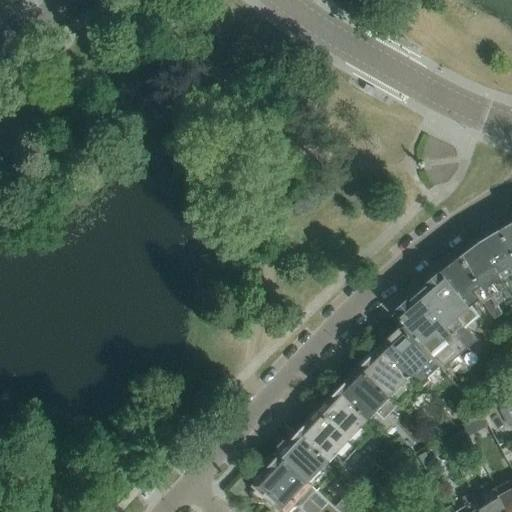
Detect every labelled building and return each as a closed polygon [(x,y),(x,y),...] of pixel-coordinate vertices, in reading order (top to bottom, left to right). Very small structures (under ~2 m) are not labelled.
[(511,223),(502,229),(511,248),(511,223)] [(511,248),(502,229),(488,237),(481,242),(505,283),(511,278),(511,248)] [(481,242),(463,255),(498,305),(505,300),(500,292),(508,287),(505,283),(481,242)] [(503,313),(463,255),(449,265),(443,271),(472,306),(472,305),(482,298),(495,318),(503,313)] [(472,306),(443,271),(420,290),(468,347),(478,339),(468,327),(480,316),(472,305),(472,306)] [(468,347),(420,290),(397,311),(445,366),(468,347)] [(403,326),(383,346),(419,385),(420,384),(423,387),(431,379),(429,376),(442,364),(403,326)] [(419,385),(383,346),(374,355),(368,354),(363,360),(363,364),(361,366),(398,404),(399,403),(419,385)] [(398,404),(361,366),(359,368),(354,368),(349,373),(350,378),(340,388),(370,418),(378,411),(385,418),(398,404)] [(365,424),(370,418),(340,388),(331,397),(326,397),(322,402),(322,407),(320,409),(358,447),(373,431),(365,424)] [(511,401),(500,408),(509,425),(511,424),(511,401)] [(358,447),(320,409),(318,411),(314,411),(308,416),(309,421),(300,430),(330,461),(337,453),(345,461),(358,447)] [(466,412),(452,420),(459,428),(471,421),(466,412)] [(490,425),(486,416),(466,426),(470,434),(490,425)] [(330,461),(300,430),(289,441),(285,440),(280,445),(281,450),(279,453),(280,454),(316,489),(317,488),(318,489),(333,473),(325,466),(330,461)] [(465,430),(446,441),(450,448),(450,449),(451,450),(470,439),(468,435),(465,430)] [(401,437),(396,442),(410,456),(412,455),(416,453),(401,437)] [(446,441),(433,448),(437,455),(450,448),(446,441)] [(426,451),(425,452),(419,455),(429,474),(436,469),(426,451)] [(257,486),(254,490),(255,495),(259,500),(264,500),(268,496),(283,511),(286,511),(297,502),(308,511),(323,511),(331,504),(316,489),(280,454),(279,455),(275,455),(270,460),(270,465),(268,467),(271,469),(256,484),(257,486)] [(387,473),(384,474),(393,488),(394,488),(421,472),(412,455),(404,460),(405,462),(387,473)] [(511,511),(511,483),(509,479),(496,486),(508,511),(511,511)] [(508,511),(496,486),(481,495),(485,503),(481,506),(483,511),(508,511)] [(483,511),(481,506),(473,491),(464,497),(467,504),(458,510),(458,511),(483,511)] [(323,511),(342,511),(333,502),(331,504),(323,511)]
